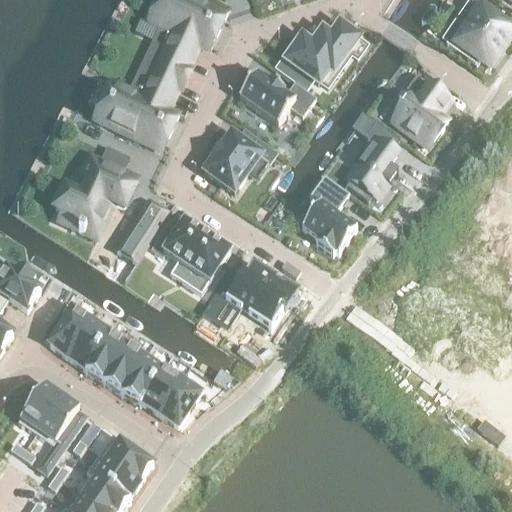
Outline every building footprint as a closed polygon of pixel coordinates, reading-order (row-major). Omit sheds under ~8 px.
[(111,87),(94,123),(162,156),(179,119),(168,114),(179,92),(188,72),(199,49),(201,50),(210,55),(216,40),(227,18),(188,0),(159,0),(148,25),(147,27),(140,24),(135,36),(166,51),(153,77),(141,71),(129,96),(111,87)] [(447,47),(446,48),(455,54),(458,50),(466,56),(471,60),(469,62),(468,61),(466,63),(477,70),(480,66),(487,71),(490,73),(501,58),(511,41),(511,34),(501,27),(505,21),(489,9),(484,15),(481,13),(480,14),(463,38),(457,33),(447,47)] [(367,50),(340,31),(331,43),(323,37),(312,51),(302,44),(286,66),(318,89),(328,75),(333,78),(348,57),(357,64),(367,50)] [(256,79),(239,103),(278,131),(290,115),(302,124),(316,104),(294,88),(286,100),(283,98),(284,96),(271,87),(270,88),(256,79)] [(409,137),(408,140),(411,142),(411,143),(419,148),(423,150),(424,148),(430,152),(449,126),(429,112),(439,97),(427,88),(427,89),(416,82),(405,96),(410,100),(404,110),(401,109),(398,113),(400,115),(392,125),(409,137)] [(350,186),(346,192),(368,208),(372,202),(376,205),(387,191),(387,190),(388,191),(389,190),(388,189),(396,177),(397,178),(398,177),(389,170),(396,159),(392,156),(400,146),(375,128),(374,129),(366,140),(371,144),(375,146),(368,155),(365,152),(354,167),(358,169),(347,184),(350,186)] [(236,196),(260,162),(270,170),(277,159),(245,135),(238,145),(233,142),(234,141),(231,140),(230,142),(222,154),(221,153),(213,164),(214,165),(206,176),(204,178),(206,179),(207,179),(232,197),(232,198),(234,199),(236,197),(235,197),(236,196)] [(89,185),(81,200),(65,192),(55,213),(72,220),(68,229),(79,234),(78,236),(84,239),(85,237),(97,243),(113,208),(124,213),(138,184),(98,165),(98,166),(90,162),(81,181),(89,185)] [(317,246),(314,249),(332,262),(334,259),(337,261),(349,245),(356,235),(344,226),(343,225),(343,226),(337,221),(336,220),(334,219),(348,200),(323,182),(308,203),(315,208),(318,210),(301,235),(317,246)] [(149,206),(116,257),(136,270),(169,219),(149,206)] [(167,233),(152,257),(158,260),(162,263),(164,260),(178,270),(171,281),(201,300),(208,289),(210,290),(231,257),(213,246),(202,238),(202,239),(184,227),(176,239),(175,238),(167,233)] [(223,288),(208,311),(219,318),(228,305),(270,332),(268,334),(271,336),(287,311),(290,313),(299,299),(253,268),(245,281),(243,279),(233,294),(223,288)] [(0,270),(0,315),(2,317),(9,306),(27,317),(40,296),(32,291),(35,286),(18,275),(15,280),(0,270)] [(0,315),(0,359),(0,360),(13,340),(0,331),(0,319),(2,317),(0,315)] [(72,315),(50,350),(68,362),(91,328),(72,315)] [(91,328),(68,362),(86,373),(87,374),(107,342),(108,342),(110,340),(91,328)] [(86,373),(85,375),(103,387),(126,353),(108,342),(107,342),(87,374),(86,373)] [(126,353),(103,387),(122,399),(144,365),(143,365),(126,353)] [(144,365),(122,399),(141,411),(142,409),(141,409),(163,375),(164,375),(165,373),(145,361),(143,365),(144,365)] [(163,375),(141,409),(142,409),(159,421),(181,387),(180,386),(164,375),(163,375)] [(232,383),(220,375),(213,387),(225,395),(232,383)] [(181,387),(159,421),(178,433),(203,395),(183,382),(180,386),(181,387)] [(44,392),(18,429),(36,441),(62,404),(44,392)] [(62,404),(36,441),(53,453),(58,446),(63,439),(68,432),(73,425),(78,418),(79,416),(62,404)] [(78,418),(73,425),(82,431),(87,424),(78,418)] [(73,425),(68,432),(77,438),(82,431),(73,425)] [(95,441),(100,433),(92,428),(87,436),(95,441)] [(68,432),(63,439),(72,445),(77,438),(68,432)] [(86,437),(79,447),(86,452),(93,442),(86,437)] [(63,439),(58,446),(67,453),(72,445),(63,439)] [(112,442),(99,461),(141,490),(154,471),(112,442)] [(53,453),(53,454),(62,460),(67,453),(58,446),(53,453)] [(79,447),(72,457),(79,462),(86,452),(79,447)] [(15,449),(10,456),(20,463),(25,456),(15,449)] [(53,454),(48,461),(57,467),(62,460),(53,454)] [(25,456),(20,463),(31,470),(35,463),(25,456)] [(48,461),(43,468),(52,474),(57,467),(48,461)] [(99,461),(86,479),(96,486),(97,486),(128,507),(129,507),(141,490),(99,461)] [(43,468),(38,475),(47,481),(52,474),(43,468)] [(62,473),(55,483),(62,487),(69,477),(62,473)] [(55,483),(48,493),(55,497),(62,487),(55,483)] [(85,503),(97,511),(128,511),(131,508),(129,507),(128,507),(97,486),(96,486),(85,503)] [(72,511),(97,511),(85,503),(81,500),(72,511)]
